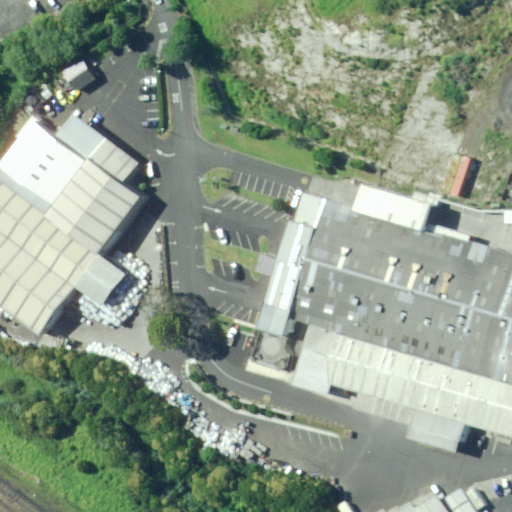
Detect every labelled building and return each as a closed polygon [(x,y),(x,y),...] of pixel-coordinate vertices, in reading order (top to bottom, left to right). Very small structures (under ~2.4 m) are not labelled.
[(99,77),(94,70),(86,58),(67,72),(75,84),(79,91),(99,77)] [(48,99),(53,94),(48,88),(43,93),(48,99)] [(135,182),(144,169),(149,163),(83,115),(68,136),(66,135),(69,131),(62,126),(59,130),(47,121),(46,122),(37,115),(21,136),(31,144),(23,153),(14,146),(10,150),(20,158),(0,184),(0,297),(50,335),(86,287),(113,306),(136,275),(111,256),(155,197),(150,194),(135,182)] [(412,191),(408,190),(376,181),(375,185),(369,205),(311,188),(306,206),(303,215),(290,259),(268,252),(266,252),(261,269),(264,269),(284,275),(270,325),(290,331),(297,333),(298,330),(303,315),(323,322),(318,340),(314,354),(311,365),(296,413),(329,423),(342,380),(403,398),(426,405),(422,419),(418,434),(467,449),(475,420),(511,430),(511,248),(436,226),(444,201),(412,191)] [(299,362),(298,361),(295,354),(279,360),(282,366),(283,369),(299,362)] [(449,498),(457,511),(482,511),(466,487),(449,498)]
